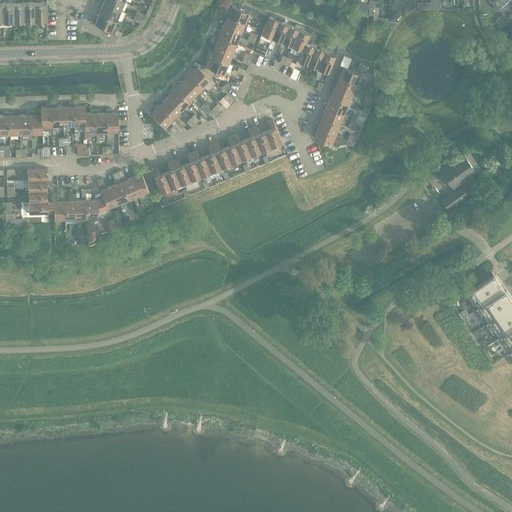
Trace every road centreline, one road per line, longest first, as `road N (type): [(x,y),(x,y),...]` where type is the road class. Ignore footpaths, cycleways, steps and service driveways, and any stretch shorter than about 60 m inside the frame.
road 1 (residential): [(511,289),(477,239),(435,206),(353,257)]
road 2 (residential): [(233,116),(252,68),(306,89),(298,108),(283,103)]
road 3 (residential): [(136,154),(100,169),(0,164)]
road 4 (tertiary): [(0,54),(122,50)]
